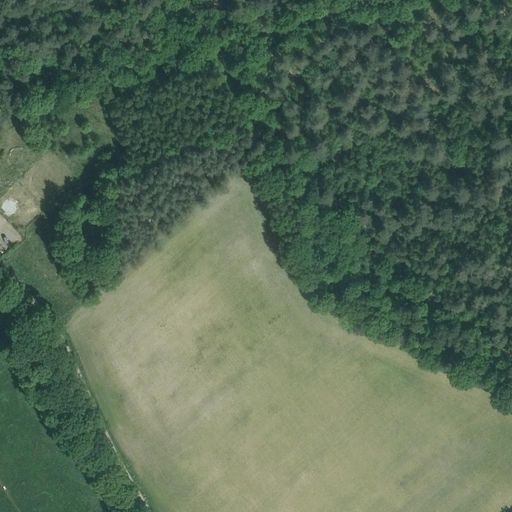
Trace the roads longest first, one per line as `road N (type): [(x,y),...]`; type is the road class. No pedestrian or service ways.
road 1 (track): [(511,376),(344,291),(186,0)]
road 2 (unclassified): [(149,511),(43,315),(0,267)]
road 3 (track): [(371,0),(215,52)]
